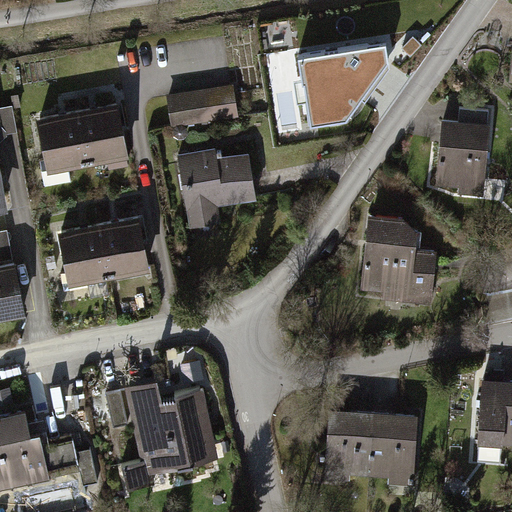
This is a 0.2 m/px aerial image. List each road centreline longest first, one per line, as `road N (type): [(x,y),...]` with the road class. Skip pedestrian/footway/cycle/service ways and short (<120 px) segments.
road 1 (residential): [(483,0),(246,337)]
road 2 (residential): [(246,337),(317,372),(511,336)]
road 3 (residential): [(246,337),(173,324),(0,361)]
road 4 (residential): [(273,511),(246,337)]
road 5 (residential): [(0,20),(124,0)]
